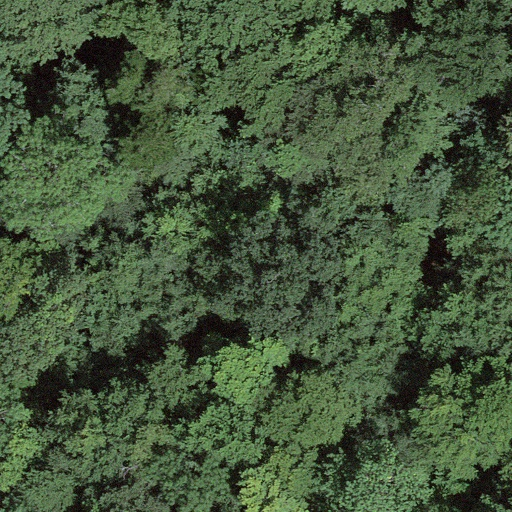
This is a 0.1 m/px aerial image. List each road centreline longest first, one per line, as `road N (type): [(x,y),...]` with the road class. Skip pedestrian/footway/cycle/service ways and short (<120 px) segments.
road 1 (track): [(51,241),(279,240),(449,222),(511,200)]
road 2 (track): [(303,0),(167,143),(51,241),(0,259)]
